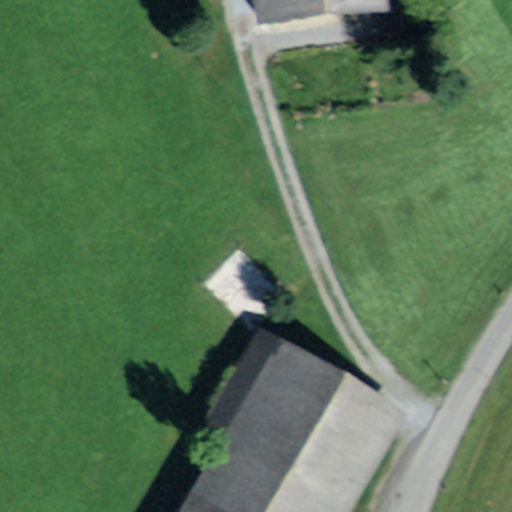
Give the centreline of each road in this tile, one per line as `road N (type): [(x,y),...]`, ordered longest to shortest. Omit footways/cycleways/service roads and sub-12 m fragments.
road 1 (track): [(232,0),(293,201),(346,339),(443,434)]
road 2 (unclassified): [(413,511),(443,434),(511,325)]
